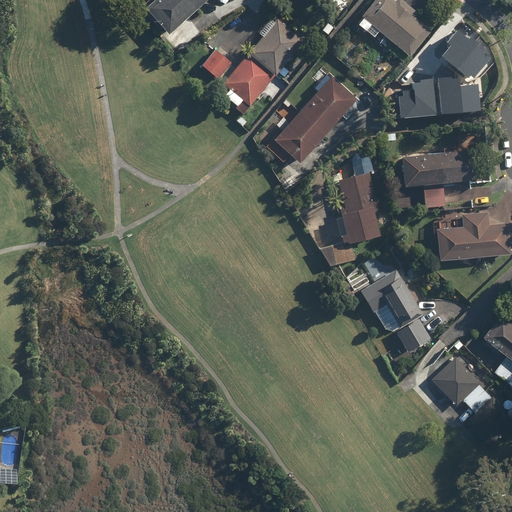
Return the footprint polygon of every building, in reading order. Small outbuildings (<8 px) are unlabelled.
[(206,0),(154,0),(140,13),(162,38),(206,0)] [(372,0),(354,25),(371,38),(375,32),(408,57),(428,30),(411,17),(415,11),(400,0),(372,0)] [(301,42),(274,20),(220,86),(226,91),(221,97),(242,114),(301,42)] [(461,42),(442,26),(427,43),(446,59),(461,42)] [(229,63),(214,52),(201,69),(215,80),(229,63)] [(458,72),(436,53),(405,88),(428,107),(458,72)] [(354,100),(330,77),(294,115),(287,108),(263,133),(269,139),(262,146),(279,163),(286,156),(294,164),(354,100)] [(471,181),(468,150),(395,156),(398,188),(471,181)] [(343,209),(331,212),(338,245),(375,237),(369,208),(375,207),(367,172),(371,171),(367,153),(349,157),(353,177),(337,180),(343,209)] [(293,171),(286,162),(281,167),(285,172),(280,177),(282,180),(279,183),(286,192),(310,171),(302,163),(293,171)] [(441,188),(421,189),(422,208),(443,207),(441,188)] [(485,214),(431,218),(434,261),(507,255),(505,224),(486,226),(485,214)] [(352,260),(349,244),(320,249),(323,266),(352,260)] [(396,270),(357,291),(368,311),(383,303),(396,327),(392,329),(405,352),(428,340),(416,317),(420,315),(396,270)] [(511,324),(501,315),(481,339),(504,357),(493,370),(511,386),(511,324)] [(511,425),(511,420),(452,358),(429,380),(454,406),(460,400),(473,413),(466,420),(491,446),(511,425)] [(10,470),(0,469),(0,488),(8,489),(10,470)]
